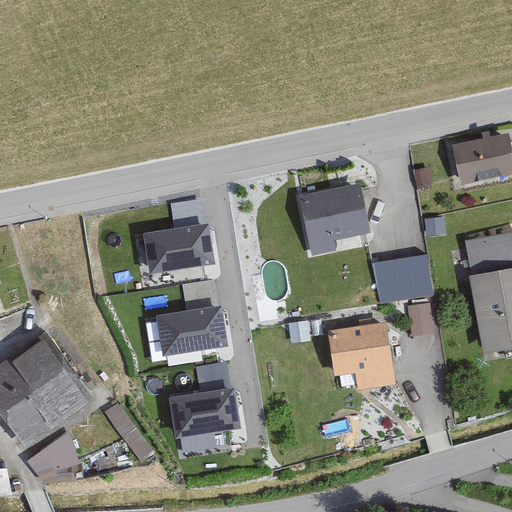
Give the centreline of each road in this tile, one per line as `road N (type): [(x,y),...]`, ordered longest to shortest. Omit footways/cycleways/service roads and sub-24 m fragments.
road 1 (unclassified): [(511,100),(0,206)]
road 2 (residential): [(402,481),(284,511)]
